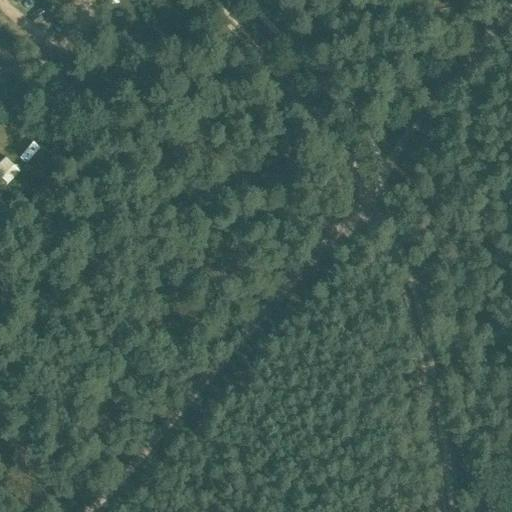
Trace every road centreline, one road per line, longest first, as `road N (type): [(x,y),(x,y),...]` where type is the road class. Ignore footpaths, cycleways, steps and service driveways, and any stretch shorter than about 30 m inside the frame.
road 1 (track): [(79,511),(381,175)]
road 2 (unknown): [(381,175),(511,15)]
